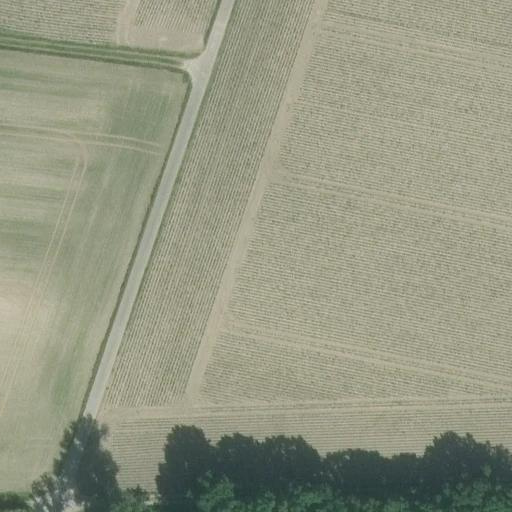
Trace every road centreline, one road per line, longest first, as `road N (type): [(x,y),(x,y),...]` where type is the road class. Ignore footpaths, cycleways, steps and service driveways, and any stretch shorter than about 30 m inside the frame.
road 1 (track): [(226,0),(54,511)]
road 2 (track): [(0,500),(511,491)]
road 3 (track): [(0,43),(203,68)]
